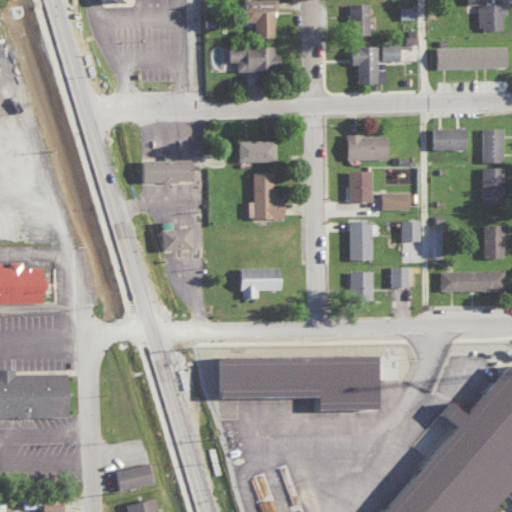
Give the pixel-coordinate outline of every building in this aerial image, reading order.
[(238,0),(239,20),(250,20),(250,36),(270,35),(269,0),(238,0)] [(366,2),(346,2),(346,33),(365,33),(366,2)] [(474,3),(475,28),(499,28),(499,2),(474,3)] [(409,6),(395,6),(395,18),(409,18),(409,6)] [(378,59),(395,59),(395,42),(378,41),(378,59)] [(233,69),(274,68),(273,44),(224,45),(224,61),(233,61),(233,69)] [(373,68),(372,44),(346,45),(346,63),(353,62),(354,82),(383,82),(382,68),(373,68)] [(431,46),(432,67),(503,65),(503,44),(431,46)] [(462,126),(427,127),(428,148),(462,147),(462,126)] [(499,126),(478,127),(479,161),(500,160),(499,126)] [(383,133),(342,134),(342,158),(384,157),(383,133)] [(234,138),(234,160),(272,159),(272,138),(234,138)] [(136,180),(187,179),(186,157),(136,159),(136,180)] [(499,165),(478,165),(478,201),(499,201),(499,165)] [(367,168),(344,169),(345,200),(367,199),(367,168)] [(270,170),(248,171),(250,217),(280,216),(279,197),(270,197),(270,170)] [(403,207),(403,190),(377,190),(377,207),(403,207)] [(368,258),(367,218),(344,219),(344,258),(368,258)] [(396,218),(396,239),(415,239),(415,218),(396,218)] [(499,222),(479,223),(480,256),(500,256),(499,222)] [(155,227),(156,248),(187,247),(187,226),(155,227)] [(0,265),(4,265),(4,260),(17,260),(17,265),(38,264),(39,275),(44,275),(44,289),(39,289),(40,297),(0,299),(0,265)] [(386,285),(404,285),(405,265),(386,264),(386,285)] [(275,266),(235,265),(235,295),(254,296),(254,288),(275,288),(275,266)] [(500,268),(435,269),(436,289),(500,288),(500,268)] [(367,269),(345,270),(346,298),(368,298),(367,269)] [(210,352),(369,350),(370,404),(309,406),(309,400),(309,391),(211,393),(211,369),(210,352)] [(60,370),(8,370),(8,366),(0,365),(0,413),(60,413),(60,370)] [(511,366),(476,407),(461,395),(447,410),(462,424),(385,511),(386,511),(496,511),(511,494),(511,366)] [(115,488),(151,480),(146,460),(111,468),(115,488)] [(123,511),(153,511),(150,495),(121,500),(123,511)] [(36,507),(36,498),(20,497),(19,505),(36,507)] [(56,501),(37,500),(37,508),(56,509),(56,501)]
